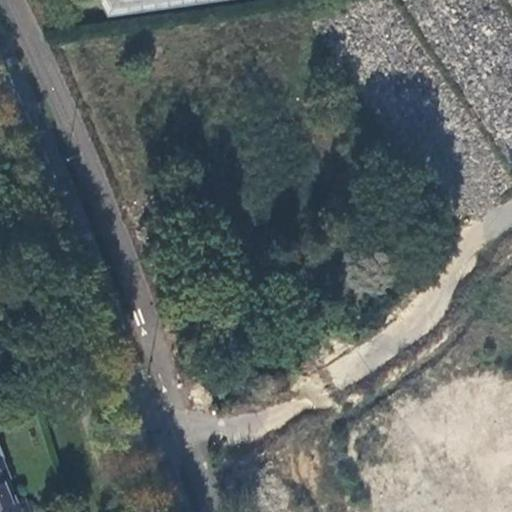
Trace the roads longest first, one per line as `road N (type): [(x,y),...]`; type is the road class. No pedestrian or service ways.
road 1 (secondary): [(0,70),(87,275),(170,511)]
road 2 (unknown): [(511,362),(147,446)]
road 3 (unknown): [(511,351),(406,44)]
